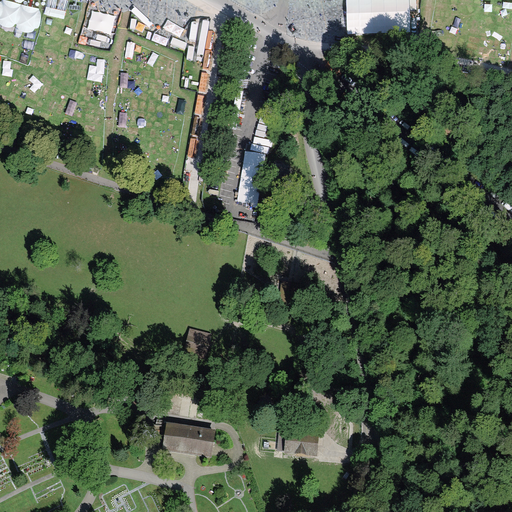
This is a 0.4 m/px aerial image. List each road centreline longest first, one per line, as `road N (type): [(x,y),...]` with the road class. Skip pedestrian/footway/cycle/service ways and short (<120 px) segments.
road 1 (residential): [(298,49),(320,181),(401,511)]
road 2 (track): [(0,147),(322,252),(340,251)]
road 3 (unclassified): [(313,59),(511,217)]
road 4 (track): [(298,49),(386,50),(511,74)]
